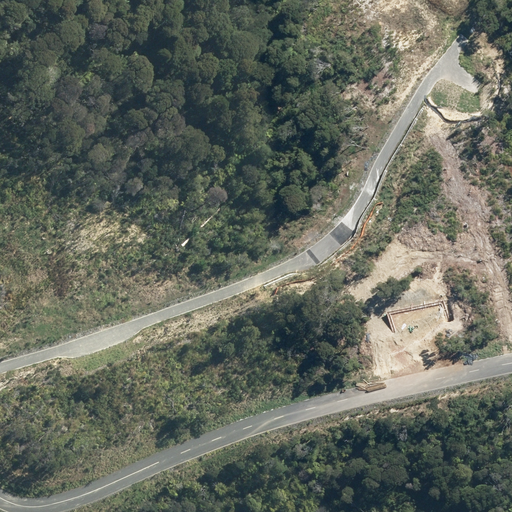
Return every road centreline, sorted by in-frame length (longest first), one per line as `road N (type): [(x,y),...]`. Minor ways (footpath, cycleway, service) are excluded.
road 1 (residential): [(0,368),(105,335),(329,244),(443,63)]
road 2 (residential): [(511,361),(201,436),(53,511),(0,500)]
